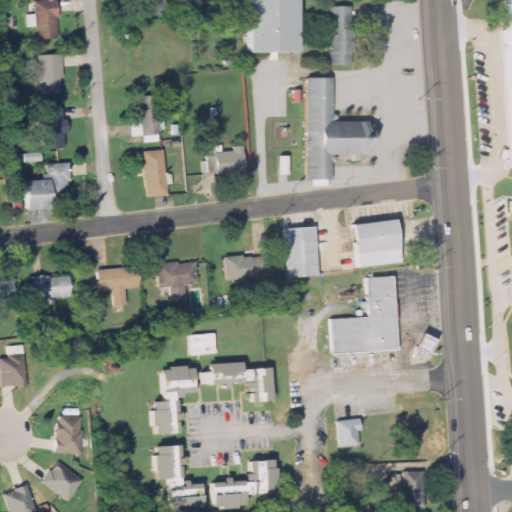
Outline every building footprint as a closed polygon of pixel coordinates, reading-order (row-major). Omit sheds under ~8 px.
[(25,15),(26,28),(35,27),(36,40),(57,39),(55,0),(32,1),(33,14),(25,15)] [(166,0),(145,0),(145,17),(166,17),(166,0)] [(245,0),(293,0),(295,53),(246,54),(245,0)] [(499,2),(508,2),(508,7),(511,6),(511,169),(506,170),(496,31),(501,30),(499,2)] [(327,7),(348,7),(348,66),(327,66),(327,7)] [(60,55),(37,55),(39,95),(61,94),(60,55)] [(302,78),(329,78),(329,123),(363,122),(363,126),(368,126),(369,153),(364,153),(364,155),(331,155),(331,181),(303,181),(302,78)] [(139,124),(129,125),(130,137),(143,136),(144,143),(160,142),(155,93),(136,95),(139,124)] [(41,109),(42,149),(62,149),(62,135),(64,135),(63,108),(41,109)] [(218,133),(217,119),(207,119),(208,133),(218,133)] [(242,146),(230,147),(230,152),(221,152),(220,145),(206,146),(206,162),(202,162),(202,176),(243,174),(242,146)] [(165,196),(163,151),(142,151),(144,197),(165,196)] [(23,153),(23,162),(41,162),(41,154),(23,153)] [(68,203),(67,164),(44,164),(45,181),(19,181),(20,210),(46,210),(46,203),(68,203)] [(349,227),(350,236),(354,269),(398,264),(394,231),(393,221),(349,227)] [(283,278),(314,277),(313,228),(281,229),(283,278)] [(221,259),(224,281),(259,276),(255,254),(221,259)] [(184,302),(183,285),(196,284),(194,261),(154,264),(156,288),(168,287),(169,303),(184,302)] [(111,290),(111,304),(125,304),(124,289),(138,288),(137,267),(94,269),(95,291),(111,290)] [(32,277),(32,298),(71,298),(71,276),(32,277)] [(327,319),(328,353),(394,351),(392,277),(363,278),(364,301),(358,301),(358,310),(354,310),(355,318),(327,319)] [(0,301),(12,301),(11,280),(0,280),(0,301)] [(86,311),(87,330),(97,330),(96,310),(86,311)] [(424,356),(432,339),(419,333),(411,351),(424,356)] [(188,356),(214,355),(213,334),(187,335),(188,356)] [(25,355),(0,356),(0,387),(26,387),(25,355)] [(268,368),(239,369),(238,363),(205,364),(205,372),(198,373),(198,385),(220,384),(220,386),(246,385),(247,403),(270,402),(268,368)] [(149,435),(177,434),(176,413),(174,413),(174,395),(191,394),(190,367),(157,369),(158,401),(147,402),(149,435)] [(81,417),(54,417),(53,453),(80,453),(81,417)] [(357,446),(356,419),(334,420),(335,447),(357,446)] [(166,511),(198,510),(197,482),(180,483),(179,445),(151,446),(152,480),(165,480),(166,511)] [(209,510),(244,508),(243,495),(275,493),(274,468),(270,469),(270,460),(245,461),(246,481),(229,482),(229,477),(220,478),(220,482),(208,483),(209,510)] [(40,482),(67,501),(82,480),(55,461),(40,482)] [(421,508),(421,473),(394,473),(394,508),(421,508)] [(6,511),(30,511),(30,489),(6,489),(6,511)]
